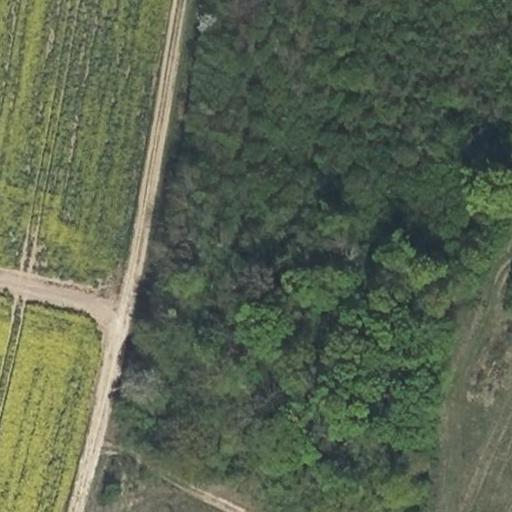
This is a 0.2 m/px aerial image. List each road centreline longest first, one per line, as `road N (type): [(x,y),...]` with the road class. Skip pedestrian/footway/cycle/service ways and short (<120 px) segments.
road 1 (track): [(73,511),(159,144),(183,0)]
road 2 (track): [(511,254),(485,279),(456,346),(423,511)]
road 3 (track): [(254,511),(90,450)]
